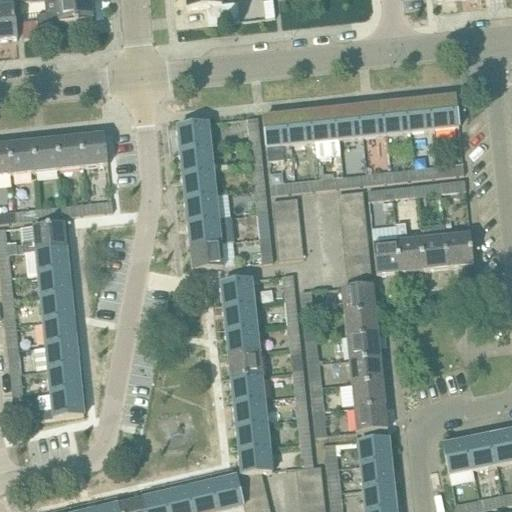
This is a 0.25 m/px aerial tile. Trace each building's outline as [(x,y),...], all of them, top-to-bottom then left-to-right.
[(46,5),(47,16),(36,17),(39,39),(66,36),(65,24),(74,23),(74,24),(78,24),(78,23),(93,21),(90,0),(57,0),(57,4),(46,5)] [(220,0),(185,0),(187,11),(205,9),(207,28),(239,24),(237,4),(221,6),(220,0)] [(13,7),(0,8),(0,43),(17,41),(13,7)] [(455,99),(430,102),(434,133),(458,130),(455,99)] [(434,133),(430,102),(407,105),(411,135),(434,133)] [(407,105),(384,107),(387,138),(411,135),(407,105)] [(384,107),(360,110),(363,140),(387,138),(384,107)] [(363,140),(360,110),(335,112),(339,143),(363,140)] [(339,143),(335,112),(312,115),(315,145),(339,143)] [(315,145),(312,115),(288,117),(291,148),(315,145)] [(288,117),(263,120),(266,151),(268,164),(283,162),(282,149),(291,148),(288,117)] [(250,146),(260,144),(257,120),(247,122),(250,146)] [(180,153),(211,150),(208,126),(177,129),(180,153)] [(104,137),(80,139),(83,170),(108,167),(104,137)] [(80,139),(56,142),(59,173),(83,170),(80,139)] [(56,142),(31,145),(34,175),(59,173),(56,142)] [(260,144),(250,146),(252,170),(262,169),(260,144)] [(31,145),(8,147),(11,178),(34,175),(31,145)] [(0,178),(11,178),(8,147),(0,147),(0,178)] [(211,150),(180,153),(182,177),(213,174),(211,150)] [(438,170),(439,181),(463,178),(462,168),(438,170)] [(262,169),(252,170),(255,193),(265,192),(262,169)] [(438,170),(415,173),(416,183),(439,181),(438,170)] [(416,183),(415,173),(391,175),(392,186),(416,183)] [(216,197),(213,174),(182,177),(185,201),(216,197)] [(392,186),(391,175),(367,177),(368,188),(392,186)] [(368,188),(367,177),(343,180),(344,190),(368,188)] [(344,190),(343,180),(319,182),(320,193),(344,190)] [(320,193),(319,182),(295,185),(296,195),(320,193)] [(458,184),(439,186),(440,196),(453,195),(465,193),(464,183),(458,184)] [(296,195),(295,185),(270,187),(271,198),(296,195)] [(439,186),(416,188),(417,198),(440,196),(439,186)] [(416,188),(392,191),(393,201),(417,198),(416,188)] [(392,191),(367,194),(368,204),(393,201),(392,191)] [(267,216),(265,192),(255,193),(257,217),(267,216)] [(339,209),(364,206),(363,194),(338,197),(339,209)] [(216,197),(185,201),(187,225),(218,222),(216,197)] [(273,216),(298,213),(297,201),(272,203),(273,216)] [(112,205),(87,207),(88,217),(113,215),(112,205)] [(392,205),(382,206),(383,213),(393,212),(392,205)] [(364,206),(339,209),(341,221),(365,218),(364,206)] [(87,207),(63,210),(64,220),(88,217),(87,207)] [(63,210),(38,212),(39,222),(64,220),(63,210)] [(39,222),(38,212),(15,215),(16,225),(39,222)] [(298,213),(273,216),(275,228),(299,225),(298,213)] [(0,226),(16,225),(15,215),(0,216),(0,226)] [(267,216),(257,217),(260,242),(270,241),(267,216)] [(365,218),(341,221),(342,233),(367,230),(365,218)] [(187,225),(190,248),(221,245),(233,244),(230,220),(218,222),(187,225)] [(299,225),(275,228),(276,240),(301,237),(299,225)] [(34,253),(66,250),(64,226),(32,229),(34,253)] [(367,230),(342,233),(343,245),(368,242),(367,230)] [(424,273),(448,270),(445,239),(431,241),(430,231),(420,232),(421,242),(424,273)] [(19,246),(7,247),(5,232),(0,232),(0,256),(8,256),(20,255),(19,246)] [(302,250),(301,237),(276,240),(277,252),(302,250)] [(445,239),(448,270),(473,268),(470,237),(445,239)] [(272,265),(270,241),(260,242),(262,266),(272,265)] [(369,254),(368,242),(343,245),(345,257),(369,254)] [(421,242),(398,244),(401,275),(424,273),(421,242)] [(401,275),(398,244),(373,247),(376,278),(401,275)] [(221,245),(190,248),(193,274),(224,270),(221,245)] [(69,274),(66,250),(34,253),(37,277),(69,274)] [(302,250),(277,252),(278,264),(303,262),(302,250)] [(371,266),(369,254),(345,257),(346,269),(371,266)] [(8,256),(0,256),(0,280),(0,281),(10,280),(8,256)] [(372,279),(371,266),(346,269),(348,281),(372,279)] [(71,298),(69,274),(37,277),(39,302),(71,298)] [(285,303),(295,302),(293,278),(283,279),(285,303)] [(13,304),(10,280),(0,281),(3,305),(13,304)] [(223,310),(254,307),(251,282),(221,286),(223,310)] [(344,315),(375,312),(372,288),(342,291),(344,315)] [(303,320),(313,319),(310,294),(300,295),(303,320)] [(71,298),(39,302),(42,325),(74,322),(71,298)] [(298,326),(295,302),(285,303),(288,327),(298,326)] [(13,304),(3,305),(5,329),(15,328),(13,304)] [(254,307),(223,310),(226,334),(257,330),(254,307)] [(377,336),(375,312),(344,315),(347,339),(377,336)] [(313,319),(303,320),(305,344),(315,343),(313,319)] [(74,322),(42,325),(44,349),(76,345),(74,322)] [(300,349),(298,326),(288,327),(290,350),(300,349)] [(15,328),(5,329),(7,353),(18,352),(15,328)] [(257,330),(226,334),(228,357),(259,353),(257,330)] [(377,336),(347,339),(349,364),(380,360),(377,336)] [(318,367),(315,343),(305,344),(308,368),(318,367)] [(76,345),(44,349),(47,373),(79,370),(76,345)] [(303,374),(300,349),(290,350),(293,375),(303,374)] [(20,376),(18,352),(7,353),(10,377),(20,376)] [(262,378),(259,353),(228,357),(231,381),(262,378)] [(380,360),(349,364),(352,388),(382,384),(380,360)] [(321,391),(318,367),(308,368),(310,392),(321,391)] [(81,394),(79,370),(47,373),(50,397),(81,394)] [(303,374),(293,375),(296,398),(306,397),(303,374)] [(23,400),(20,376),(10,377),(13,401),(23,400)] [(262,378),(231,381),(233,405),(264,402),(262,378)] [(385,408),(382,384),(352,388),(354,412),(385,408)] [(321,391),(310,392),(313,416),(323,415),(321,391)] [(81,394),(50,397),(51,412),(39,414),(40,423),(84,419),(81,394)] [(308,422),(306,397),(296,398),(298,423),(308,422)] [(25,425),(23,400),(13,401),(15,426),(25,425)] [(264,402),(233,405),(236,429),(267,426),(264,402)] [(385,408),(354,412),(357,435),(387,432),(385,408)] [(323,415),(313,416),(316,440),(326,439),(323,415)] [(311,446),(308,422),(298,423),(301,447),(311,446)] [(270,450),(267,426),(236,429),(239,453),(270,450)] [(511,433),(490,439),(496,469),(511,465),(511,433)] [(496,469),(490,439),(466,443),(472,473),(496,469)] [(360,470),(391,466),(388,441),(358,445),(360,470)] [(472,473),(466,443),(443,448),(449,478),(472,473)] [(327,473),(337,472),(336,458),(340,458),(339,451),(356,449),(355,445),(334,447),(324,448),(327,473)] [(311,446),(301,447),(303,471),(314,470),(311,446)] [(272,475),(270,450),(239,453),(241,478),(261,476),(272,475)] [(393,489),(391,466),(360,470),(363,493),(393,489)] [(314,470),(303,471),(296,472),(297,484),(322,482),(321,470),(314,470)] [(340,495),(337,472),(327,473),(330,496),(340,495)] [(241,478),(236,479),(240,493),(264,488),(261,476),(241,478)] [(240,493),(236,479),(213,485),(219,511),(229,511),(243,509),(242,505),(240,493)] [(323,494),(322,482),(297,484),(299,496),(323,494)] [(219,511),(213,485),(189,490),(194,511),(219,511)] [(264,488),(240,493),(242,505),(267,499),(264,488)] [(395,511),(393,489),(363,493),(364,511),(395,511)] [(194,511),(189,490),(166,496),(169,511),(194,511)] [(323,494),(299,496),(300,508),(325,506),(323,494)] [(341,511),(340,495),(330,496),(331,511),(341,511)] [(169,511),(166,496),(143,501),(145,511),(169,511)] [(511,507),(511,496),(502,499),(504,509),(511,507)] [(267,499),(242,505),(243,509),(244,511),(265,511),(269,511),(267,499)] [(487,511),(504,509),(502,499),(478,504),(480,511),(487,511)] [(145,511),(143,501),(120,507),(120,511),(145,511)]
